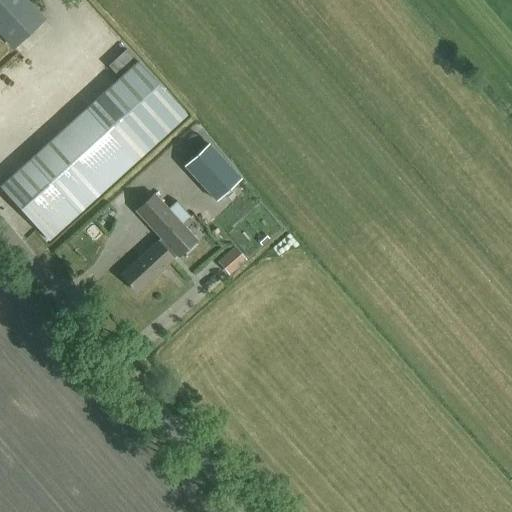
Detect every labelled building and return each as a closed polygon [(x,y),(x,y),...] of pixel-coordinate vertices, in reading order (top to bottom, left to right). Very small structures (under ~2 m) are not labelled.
[(0,0),(0,31),(15,48),(44,21),(25,0),(0,0)] [(186,114),(125,50),(109,65),(120,77),(0,186),(0,187),(48,240),(186,114)] [(237,182),(206,148),(182,169),(213,203),(237,182)] [(168,209),(155,195),(137,211),(161,238),(121,274),(138,291),(178,255),(178,256),(196,240),(182,224),(190,217),(176,201),(168,209)] [(218,264),(230,276),(246,262),(234,249),(218,264)]
